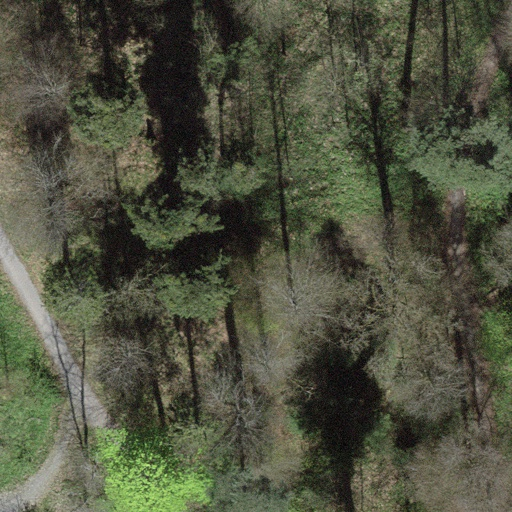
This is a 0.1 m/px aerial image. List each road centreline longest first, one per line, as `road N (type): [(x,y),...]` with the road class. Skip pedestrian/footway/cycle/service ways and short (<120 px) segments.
road 1 (track): [(507,511),(456,265),(452,188),(471,107),(511,15)]
road 2 (track): [(0,226),(72,364),(195,511)]
road 3 (track): [(0,503),(27,492),(62,453),(75,415),(72,364)]
